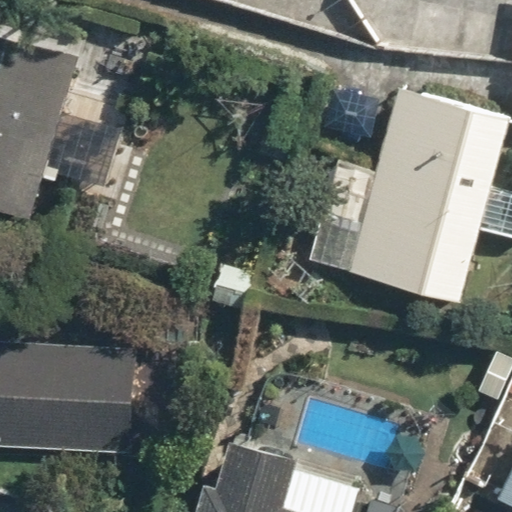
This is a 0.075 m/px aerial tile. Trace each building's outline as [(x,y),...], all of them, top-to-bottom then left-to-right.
[(85,38),(0,11),(0,204),(28,213),(40,171),(55,176),(63,148),(53,145),(85,38)] [(399,85),(376,168),(332,157),(316,216),(361,228),(351,266),(463,296),(511,115),(399,85)] [(295,167),(313,127),(269,107),(250,146),(295,167)] [(91,204),(55,194),(41,246),(77,256),(91,204)] [(136,344),(0,338),(0,443),(132,448),(136,344)] [(298,453),(226,432),(201,511),(400,511),(403,503),(359,490),(352,511),(323,511),(315,510),(324,481),(293,472),(298,453)] [(511,511),(511,455),(495,492),(511,499),(511,511)]
